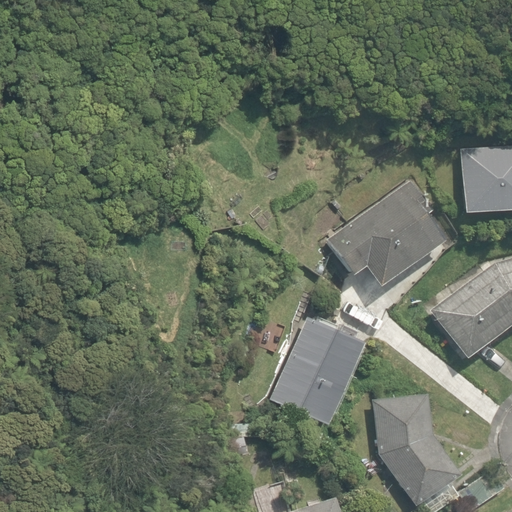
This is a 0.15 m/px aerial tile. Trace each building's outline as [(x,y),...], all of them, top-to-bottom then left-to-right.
[(511,145),(456,149),(460,212),(511,209),(511,145)] [(360,265),(374,286),(438,241),(419,215),(426,210),(405,180),(322,239),(347,274),(360,265)] [(425,310),(460,358),(511,320),(511,256),(490,263),(425,310)] [(265,399),(320,424),(358,342),(303,317),(265,399)] [(414,502),(421,511),(431,511),(455,495),(444,480),(454,474),(426,435),(422,394),(368,399),(374,454),(410,505),(414,502)] [(452,503),(458,511),(463,511),(501,486),(488,468),(454,492),(459,499),(452,503)] [(280,511),(332,511),(327,496),(280,511)]
